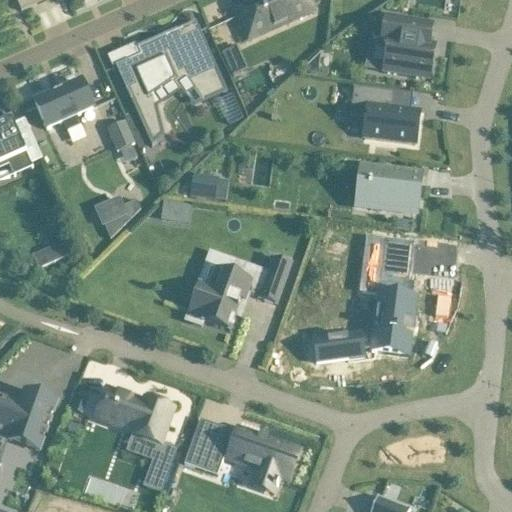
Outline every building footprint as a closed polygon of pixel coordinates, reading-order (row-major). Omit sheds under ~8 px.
[(15,0),(21,13),(51,0),(50,0),(15,0)] [(256,0),(243,6),(234,10),(236,15),(248,43),(314,13),(307,0),(256,0)] [(385,19),(380,51),(387,52),(383,75),(430,83),(436,49),(430,48),(433,27),(385,19)] [(140,57),(115,68),(132,105),(152,149),(164,137),(157,110),(181,93),(195,108),(228,95),(196,24),(177,32),(137,50),(140,57)] [(307,69),(306,78),(317,80),(321,56),(307,69)] [(399,79),(398,88),(405,89),(406,80),(399,79)] [(82,85),(35,106),(47,132),(63,125),(67,133),(81,127),(77,119),(93,112),(82,85)] [(354,91),(350,119),(366,121),(364,140),(416,147),(420,114),(394,111),(396,95),(354,89),(354,91)] [(0,166),(8,163),(14,178),(33,170),(32,166),(42,162),(25,122),(14,127),(12,121),(10,122),(0,126),(0,166)] [(125,124),(108,132),(117,154),(134,146),(125,124)] [(369,188),(368,193),(371,194),(369,209),(386,211),(386,212),(416,216),(421,178),(373,172),(373,173),(371,188),(369,188)] [(194,179),(192,199),(215,202),(218,182),(194,179)] [(125,216),(103,226),(105,229),(111,242),(141,213),(137,203),(124,209),(122,210),(125,216)] [(374,335),(314,343),(317,366),(365,359),(364,352),(372,351),(372,354),(409,359),(411,336),(415,337),(417,323),(413,323),(416,300),(408,299),(415,246),(367,240),(365,252),(384,254),(379,298),(374,335)] [(199,286),(186,323),(202,329),(204,325),(230,334),(236,316),(234,315),(236,311),(238,312),(241,303),(246,304),(249,296),(260,300),(260,301),(277,307),(291,266),(275,260),(269,276),(247,268),(243,279),(239,278),(218,270),(210,290),(199,286)] [(106,390),(95,421),(132,435),(131,437),(161,448),(175,411),(145,400),(143,404),(106,390)] [(0,400),(0,437),(8,441),(8,442),(39,453),(56,404),(25,393),(20,408),(0,400)] [(193,445),(184,467),(218,479),(224,462),(285,483),(296,452),(239,432),(236,440),(212,432),(205,449),(193,445)] [(167,448),(161,465),(170,468),(176,452),(167,448)] [(407,511),(377,500),(372,511),(407,511)]
